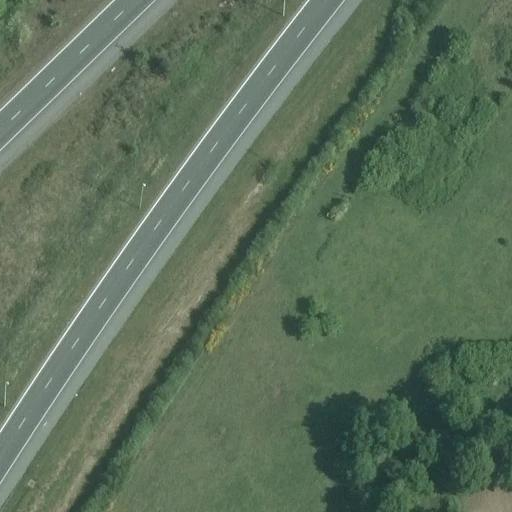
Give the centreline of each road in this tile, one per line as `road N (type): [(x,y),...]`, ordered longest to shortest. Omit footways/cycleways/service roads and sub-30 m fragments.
road 1 (motorway): [(0,462),(123,272),(324,0)]
road 2 (motorway): [(0,137),(141,0)]
